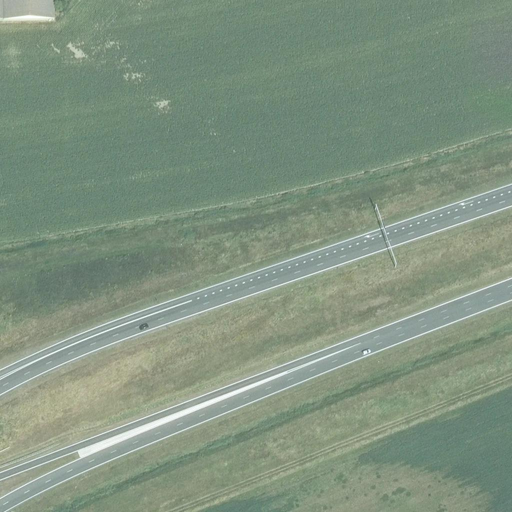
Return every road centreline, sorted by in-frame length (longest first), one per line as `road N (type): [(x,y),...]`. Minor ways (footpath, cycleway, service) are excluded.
road 1 (trunk): [(0,508),(360,344)]
road 2 (trunk): [(0,477),(360,344)]
road 3 (trunk): [(511,199),(192,308)]
road 4 (trunk): [(192,308),(0,387)]
road 5 (trunk): [(192,308),(140,315),(0,374)]
road 6 (trunk): [(360,344),(511,286)]
